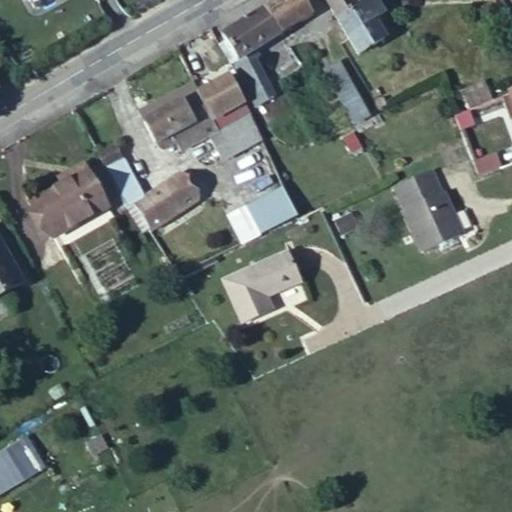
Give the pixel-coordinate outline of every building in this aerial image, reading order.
[(26,0),(32,10),(49,1),(48,0),(26,0)] [(312,13),(304,0),(274,0),(261,8),(277,35),(280,33),(312,13)] [(354,0),(324,0),(335,19),(358,6),(354,0)] [(354,0),(358,6),(335,19),(346,38),(356,55),(384,38),(372,18),(381,13),(373,0),(354,0)] [(277,35),(261,8),(219,33),(223,39),(235,59),(246,53),(277,35)] [(223,39),(217,43),(228,64),(235,59),(223,39)] [(235,59),(228,64),(249,100),(268,90),(246,53),(235,59)] [(343,72),(328,80),(352,121),(364,113),(351,91),(353,90),(343,72)] [(228,75),(195,92),(215,130),(248,113),(228,75)] [(469,109),(492,100),(483,78),(461,87),(469,109)] [(195,92),(190,82),(137,109),(154,144),(171,135),(174,140),(179,149),(215,130),(195,92)] [(511,91),(503,95),(511,118),(511,91)] [(469,109),(453,115),(459,129),(474,122),(469,109)] [(171,135),(154,144),(158,149),(174,140),(171,135)] [(145,227),(148,231),(196,200),(182,176),(168,186),(165,181),(142,195),(113,143),(97,151),(126,206),(131,202),(145,227)] [(477,176),(500,166),(495,151),(470,160),(477,176)] [(437,162),(401,178),(409,198),(445,182),(437,162)] [(30,199),(52,236),(105,206),(80,164),(54,178),(58,184),(30,199)] [(179,172),(165,181),(168,186),(182,176),(179,172)] [(407,198),(432,254),(447,248),(457,244),(472,238),(447,181),(445,182),(409,198),(407,198)] [(259,236),(295,218),(283,190),(247,207),(259,236)] [(0,297),(27,281),(0,236),(0,297)] [(447,248),(449,254),(459,249),(457,244),(447,248)] [(219,284),(241,327),(269,314),(262,301),(296,284),(281,253),(219,284)] [(6,456),(0,459),(0,498),(22,487),(6,456)]
